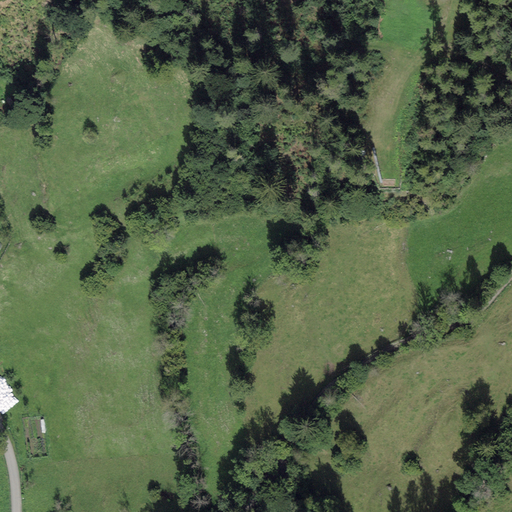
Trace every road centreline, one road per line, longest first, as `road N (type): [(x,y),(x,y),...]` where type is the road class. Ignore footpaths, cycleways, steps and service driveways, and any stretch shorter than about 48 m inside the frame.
road 1 (track): [(406,340),(329,388),(240,511)]
road 2 (track): [(422,307),(406,340),(460,324),(511,274)]
road 3 (track): [(511,80),(443,49),(446,0)]
